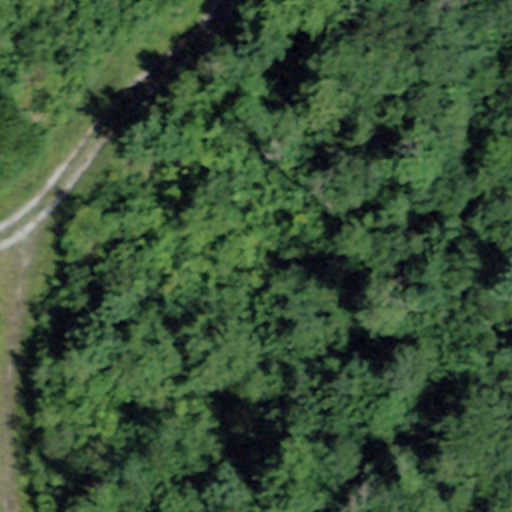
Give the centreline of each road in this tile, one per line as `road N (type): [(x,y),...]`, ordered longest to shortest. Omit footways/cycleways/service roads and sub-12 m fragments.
road 1 (track): [(0,237),(38,211),(104,116),(218,0)]
road 2 (track): [(19,230),(4,424),(9,511)]
